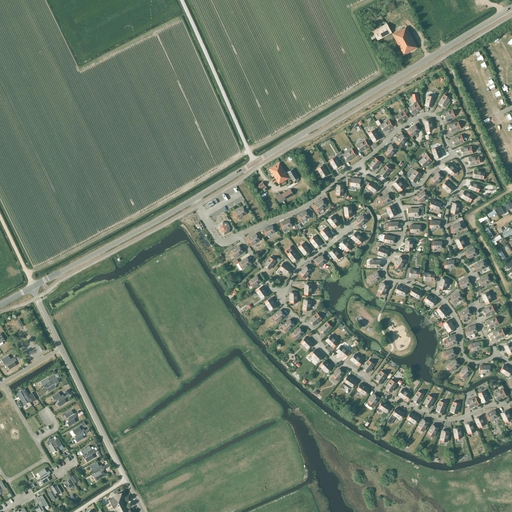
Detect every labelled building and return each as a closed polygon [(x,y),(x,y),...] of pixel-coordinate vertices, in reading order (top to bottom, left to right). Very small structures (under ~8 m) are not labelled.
[(391,33),(386,24),(382,26),(381,25),(375,28),(376,29),(373,31),(376,36),(379,34),(381,38),(391,33)] [(402,29),(402,28),(392,34),(404,55),(418,48),(407,27),(402,29)] [(413,104),(413,105),(409,108),(412,114),(421,109),(418,103),(417,103),(416,101),(419,101),(417,93),(412,94),(413,102),(414,101),(414,102),(413,104)] [(444,94),(439,103),(445,106),(450,98),(444,94)] [(428,95),(425,105),(432,107),(435,97),(428,95)] [(452,109),(443,113),(446,120),(455,116),(452,109)] [(404,111),(395,116),(399,122),(408,117),(404,111)] [(426,131),(433,129),(431,119),(425,121),(426,131)] [(381,125),(382,128),(384,131),(393,126),(389,120),(381,125)] [(449,125),(450,128),(451,132),(461,128),(458,122),(449,125)] [(374,141),(380,138),(374,129),(376,128),(373,124),(366,128),(368,133),(374,141)] [(415,125),(411,128),(407,131),(412,136),(419,130),(415,125)] [(402,134),(396,142),(401,146),(407,138),(402,134)] [(461,135),(452,139),(455,145),(464,141),(461,135)] [(365,140),(357,145),(360,151),(369,146),(365,140)] [(391,145),(385,152),(390,157),(396,149),(391,145)] [(471,146),(461,148),(463,155),(473,153),(471,146)] [(438,147),(432,149),(435,158),(442,156),(438,147)] [(348,160),(356,155),(352,149),(344,154),(348,160)] [(427,155),(420,161),(424,166),(432,160),(427,155)] [(336,156),(330,160),(335,169),(341,165),(336,156)] [(479,156),(469,158),(470,165),(480,163),(479,156)] [(375,157),(369,165),(374,170),(381,162),(375,157)] [(299,177),(293,169),(286,173),(279,163),(270,169),(279,183),(282,182),(291,177),(293,181),(299,177)] [(449,163),(445,168),(452,175),(457,169),(449,163)] [(323,165),(317,169),(323,177),(329,174),(323,165)] [(386,165),(379,173),(385,177),(391,170),(386,165)] [(415,170),(410,178),(416,182),(421,174),(415,170)] [(485,172),(475,170),(473,177),(483,179),(485,172)] [(438,172),(431,179),(436,184),(443,177),(438,172)] [(360,179),(351,178),(350,185),(360,186),(360,179)] [(398,179),(393,184),(400,191),(405,186),(398,179)] [(371,181),(367,187),(375,192),(379,187),(371,181)] [(447,181),(442,186),(449,193),(454,188),(447,181)] [(482,185),(472,182),(470,189),(480,191),(482,185)] [(280,203),(294,195),(290,189),(281,195),(280,192),(276,195),(277,197),(276,197),(280,203)] [(424,190),(416,197),(420,202),(428,196),(424,190)] [(465,191),(461,197),(470,202),(473,195),(465,191)] [(388,194),(379,199),(383,205),(391,200),(388,194)] [(322,199),(314,206),(319,211),(327,205),(322,199)] [(432,200),(430,207),(439,211),(441,204),(432,200)] [(453,203),(451,212),(458,214),(460,204),(453,203)] [(393,205),(387,208),(391,217),(397,214),(393,205)] [(346,217),(353,216),(351,206),(344,207),(346,217)] [(243,207),(234,212),(238,218),(247,213),(243,207)] [(306,210),(297,216),(301,222),(310,216),(306,210)] [(334,227),(340,223),(333,215),(328,220),(334,227)] [(362,215),(355,221),(358,225),(360,227),(361,226),(361,227),(367,221),(362,215)] [(290,219),(280,222),(283,229),(292,225),(290,219)] [(227,223),(222,222),(223,224),(220,226),(220,229),(221,232),(224,233),(225,235),(229,232),(230,227),(228,223),(227,223)] [(459,222),(450,227),(454,233),(463,228),(459,222)] [(272,225),(263,229),(266,235),(275,232),(272,225)] [(326,240),(332,235),(326,228),(320,232),(326,240)] [(356,232),(351,237),(359,244),(364,238),(356,232)] [(256,234),(248,239),(251,245),(260,240),(256,234)] [(316,247),(321,243),(315,235),(310,239),(316,247)] [(385,235),(383,241),(393,244),(395,237),(385,235)] [(462,237),(456,240),(460,249),(466,246),(462,237)] [(345,239),(340,244),(347,251),(352,246),(345,239)] [(442,242),(432,240),(431,247),(441,249),(442,242)] [(305,254),(310,250),(304,242),(299,247),(305,254)] [(239,246),(231,251),(235,257),(243,251),(239,246)] [(294,262),(299,257),(290,246),(285,250),(294,262)] [(379,247),(377,253),(386,257),(389,250),(379,247)] [(335,248),(329,252),(336,260),(341,256),(335,248)] [(474,248),(465,252),(468,259),(477,254),(474,248)] [(322,255),(315,262),(319,267),(327,260),(322,255)] [(247,257),(239,263),(243,269),(251,263),(247,257)] [(276,261),(270,257),(264,265),(270,269),(276,261)] [(400,257),(395,265),(401,269),(406,260),(400,257)] [(483,261),(474,266),(477,272),(486,268),(483,261)] [(283,262),(279,268),(287,274),(291,268),(283,262)] [(306,266),(300,274),(306,278),(311,270),(306,266)] [(377,272),(369,277),(372,283),(381,278),(377,272)] [(261,281),(257,275),(249,281),(253,287),(261,281)] [(487,276),(478,280),(481,286),(490,282),(487,276)] [(442,278),(439,288),(446,290),(449,280),(442,278)] [(468,278),(459,283),(462,289),(471,284),(468,278)] [(383,282),(378,291),(384,294),(389,285),(383,282)] [(398,285),(395,291),(404,295),(407,289),(398,285)] [(262,298),(268,294),(262,286),(256,290),(262,298)] [(413,287),(410,293),(418,298),(422,292),(413,287)] [(459,292),(450,297),(454,303),(463,298),(459,292)] [(488,292),(482,295),(486,304),(492,301),(488,292)] [(428,294),(424,300),(432,306),(436,300),(428,294)] [(271,310),(276,306),(271,298),(265,301),(271,310)] [(304,299),(303,309),(310,310),(311,300),(304,299)] [(443,317),(448,313),(442,305),(433,312),(435,315),(437,315),(439,313),(443,317)] [(492,306),(483,310),(486,316),(495,312),(492,306)] [(463,320),(471,315),(468,309),(459,314),(463,320)] [(285,315),(281,310),(273,317),(277,322),(285,315)] [(317,313),(310,319),(314,325),(322,318),(317,313)] [(496,318),(486,322),(489,328),(498,324),(496,318)] [(294,325),(290,319),(282,326),(287,331),(294,325)] [(450,319),(443,323),(448,331),(455,328),(450,319)] [(327,322),(320,329),(325,334),(332,327),(327,322)] [(468,335),(477,332),(475,325),(465,329),(468,335)] [(304,333),(299,327),(292,334),(296,339),(304,333)] [(502,329),(493,333),(496,339),(505,335),(502,329)] [(331,335),(326,340),(333,347),(338,342),(331,335)] [(455,336),(446,339),(448,345),(457,342),(455,336)] [(308,349),(313,344),(306,337),(301,342),(308,349)] [(471,351),(481,348),(479,342),(470,344),(471,351)] [(341,346),(337,351),(345,357),(349,352),(341,346)] [(453,348),(443,352),(446,359),(455,355),(453,348)] [(318,361),(323,356),(316,349),(311,354),(318,361)] [(359,365),(363,360),(355,354),(351,359),(359,365)] [(6,364),(15,358),(17,357),(15,356),(10,359),(8,355),(1,359),(3,363),(4,363),(5,365),(6,364)] [(16,360),(15,358),(6,364),(7,365),(7,366),(9,369),(16,365),(14,361),(16,360)] [(460,365),(455,359),(447,366),(452,371),(460,365)] [(325,360),(320,365),(327,372),(332,367),(325,360)] [(369,360),(362,368),(368,372),(374,364),(369,360)] [(511,369),(504,364),(500,370),(509,376),(511,370),(511,369)] [(471,371),(466,366),(459,374),(464,378),(471,371)] [(344,373),(339,368),(332,376),(338,380),(344,373)] [(381,371),(375,379),(381,383),(387,375),(381,371)] [(48,378),(41,382),(43,385),(44,387),(46,386),(55,381),(57,379),(56,377),(54,374),(48,378)] [(344,381),(343,383),(351,389),(357,381),(348,375),(344,381)] [(55,381),(46,386),(47,388),(49,392),(56,388),(55,387),(54,384),(56,383),(56,384),(59,382),(57,379),(55,381)] [(391,379),(385,387),(391,391),(397,383),(391,379)] [(369,389),(361,383),(357,389),(365,395),(369,389)] [(28,395),(24,388),(22,390),(29,401),(30,403),(32,401),(36,399),(32,392),(28,395)] [(402,389),(399,394),(407,400),(411,394),(402,389)] [(503,389),(494,393),(497,400),(506,395),(503,389)] [(20,391),(16,393),(19,398),(23,405),(27,403),(27,402),(29,401),(22,390),(20,391)] [(485,390),(478,393),(482,402),(489,399),(485,390)] [(418,391),(413,399),(419,403),(424,394),(418,391)] [(56,401),(58,400),(64,396),(63,394),(61,396),(58,392),(51,396),(53,400),(55,399),(56,401)] [(374,394),(368,402),(374,406),(380,398),(374,394)] [(65,395),(64,396),(58,400),(59,402),(57,403),(59,406),(66,402),(64,398),(67,397),(65,395)] [(429,395),(424,403),(430,407),(435,398),(429,395)] [(476,397),(467,401),(469,407),(479,403),(476,397)] [(391,406),(382,401),(379,407),(387,412),(391,406)] [(446,403),(440,401),(436,410),(443,413),(446,403)] [(453,401),(450,411),(457,413),(460,403),(453,401)] [(392,413),(387,422),(388,421),(391,423),(396,416),(401,419),(405,413),(396,408),(392,414),(392,413)] [(66,418),(68,417),(69,418),(75,415),(77,414),(76,412),(73,414),(71,410),(64,414),(66,418)] [(495,410),(486,414),(489,421),(498,416),(495,410)] [(507,410),(501,413),(505,422),(511,419),(507,410)] [(411,412),(407,418),(415,423),(419,418),(411,412)] [(76,417),(75,415),(69,418),(67,419),(69,422),(67,422),(69,426),(76,422),(74,418),(76,417)] [(479,427),(485,424),(481,415),(475,418),(479,427)] [(423,419),(418,427),(424,431),(429,422),(423,419)] [(472,422),(465,424),(469,434),(475,431),(472,422)] [(433,424),(428,433),(434,437),(439,428),(433,424)] [(74,434),(75,435),(83,431),(85,430),(83,428),(81,430),(79,426),(72,430),(74,434)] [(461,427),(454,428),(455,438),(462,437),(461,427)] [(449,431),(442,430),(440,440),(447,441),(449,431)] [(83,431),(75,435),(74,436),(75,438),(75,439),(77,442),(84,438),(82,434),(84,433),(83,431)] [(53,437),(51,438),(56,447),(58,446),(60,450),(64,448),(62,445),(57,438),(54,440),(53,437)] [(49,442),(48,441),(46,442),(48,446),(52,452),(55,450),(57,449),(56,447),(51,438),(50,438),(48,439),(50,441),(49,442)] [(82,450),(80,451),(82,454),(83,454),(84,456),(85,455),(95,450),(94,448),(91,449),(89,446),(82,450)] [(96,452),(95,450),(85,455),(87,457),(85,458),(87,462),(94,458),(92,454),(96,452)] [(92,470),(93,471),(102,466),(101,464),(99,466),(97,462),(90,466),(92,470)] [(93,471),(92,472),(93,474),(92,475),(94,478),(96,481),(105,475),(102,470),(100,472),(99,471),(104,468),(105,467),(104,465),(102,466),(93,471)] [(40,476),(41,478),(49,474),(50,472),(49,471),(47,472),(45,468),(38,473),(40,476)] [(68,474),(69,476),(74,483),(76,482),(79,480),(75,473),(72,475),(70,473),(68,474)] [(50,475),(49,474),(41,478),(40,479),(41,481),(40,481),(42,484),(49,480),(47,477),(50,475)] [(67,477),(64,479),(65,481),(66,483),(68,486),(69,488),(73,486),(75,484),(74,483),(69,476),(67,477),(69,479),(68,480),(67,477)] [(52,485),(50,486),(51,488),(55,494),(57,492),(58,494),(61,492),(57,485),(54,487),(52,485)] [(56,495),(55,494),(51,488),(49,489),(51,491),(47,493),(51,500),(55,498),(54,496),(56,495)] [(115,498),(110,500),(109,498),(108,498),(113,509),(114,508),(113,508),(116,507),(118,510),(125,507),(122,501),(123,498),(120,493),(116,495),(115,498)] [(36,497),(36,498),(38,500),(41,506),(43,505),(44,507),(48,505),(44,498),(42,495),(38,497),(38,496),(36,497)] [(37,504),(34,506),(37,511),(39,511),(41,511),(40,509),(42,508),(41,506),(38,500),(36,498),(34,499),(36,501),(37,504)]
